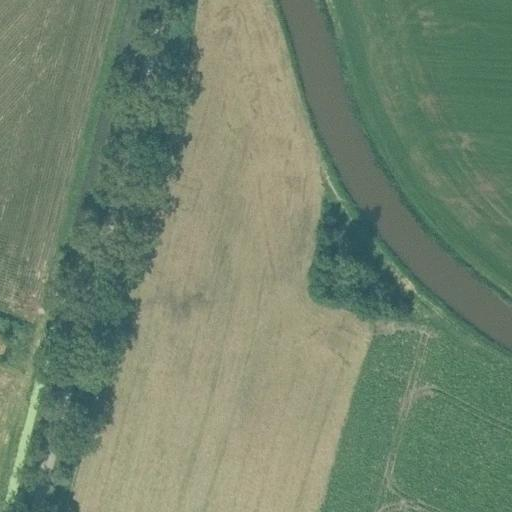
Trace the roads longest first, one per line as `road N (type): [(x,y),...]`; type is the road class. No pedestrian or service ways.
road 1 (unclassified): [(19,511),(148,0)]
road 2 (unknown): [(168,511),(269,167)]
